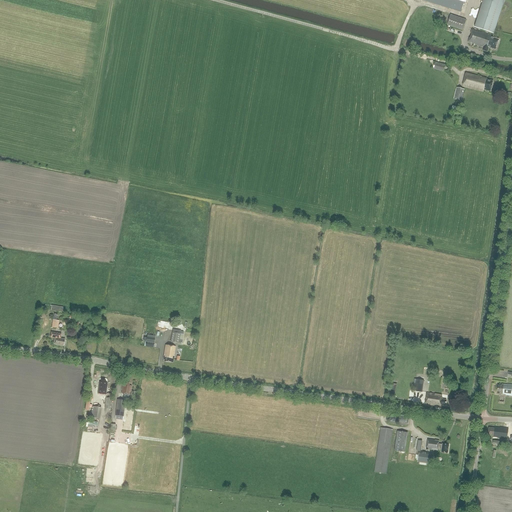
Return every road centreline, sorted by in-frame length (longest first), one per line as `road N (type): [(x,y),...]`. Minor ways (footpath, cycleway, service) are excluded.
road 1 (tertiary): [(482,419),(191,378)]
road 2 (unclassified): [(482,419),(511,208)]
road 3 (tertiary): [(191,378),(0,348)]
road 4 (unclassified): [(191,378),(176,511)]
